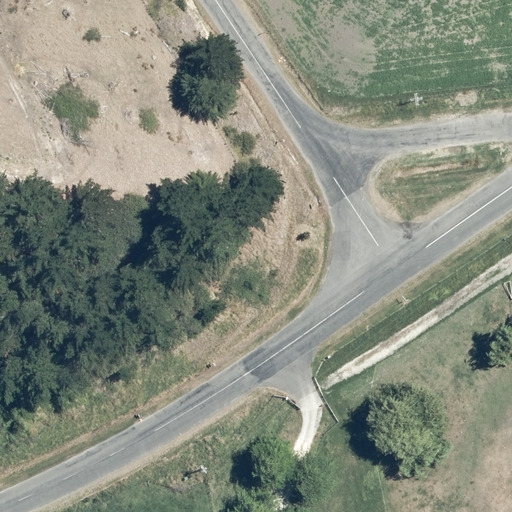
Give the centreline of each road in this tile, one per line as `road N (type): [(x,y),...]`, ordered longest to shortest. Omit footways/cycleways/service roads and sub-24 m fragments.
road 1 (unclassified): [(0,508),(101,460),(228,384),(394,270)]
road 2 (unclassified): [(511,129),(312,149)]
road 3 (unclassified): [(312,149),(214,0)]
road 4 (unclassified): [(394,270),(312,149)]
road 5 (unclassified): [(394,270),(511,184)]
